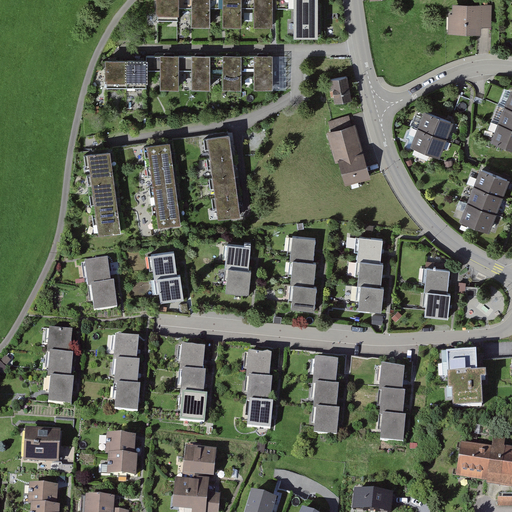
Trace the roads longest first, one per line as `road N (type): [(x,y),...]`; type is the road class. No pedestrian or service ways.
road 1 (residential): [(0,349),(57,239),(92,63),(131,0)]
road 2 (residential): [(160,318),(385,340),(492,336),(511,325)]
road 3 (residential): [(108,141),(241,122),(297,96),(296,49)]
road 4 (residential): [(511,273),(462,247),(417,204),(395,170),(377,111)]
road 5 (residential): [(119,47),(296,49)]
road 6 (residential): [(511,68),(449,76),(377,111)]
